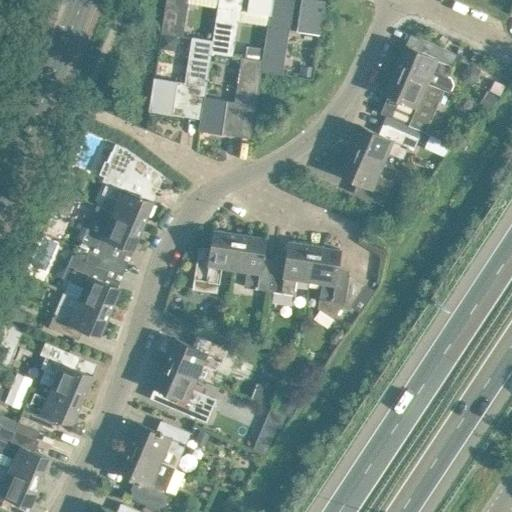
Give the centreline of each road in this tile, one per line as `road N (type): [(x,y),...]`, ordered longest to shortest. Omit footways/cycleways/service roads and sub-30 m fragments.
road 1 (residential): [(56,511),(88,460),(158,252),(181,216),(327,120),(369,45),(376,0)]
road 2 (unknown): [(92,137),(384,259)]
road 3 (motorway): [(511,250),(338,511)]
road 4 (tertiary): [(0,197),(81,0)]
road 5 (motorway): [(401,511),(511,344)]
